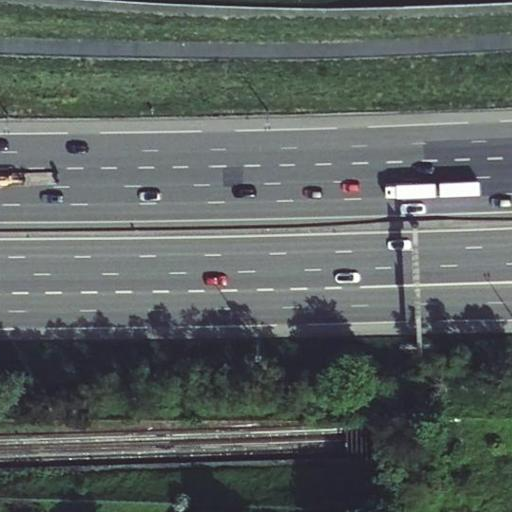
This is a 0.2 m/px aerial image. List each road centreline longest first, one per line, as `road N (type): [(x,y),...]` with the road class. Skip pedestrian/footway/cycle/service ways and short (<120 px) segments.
road 1 (motorway): [(0,265),(511,253)]
road 2 (motorway): [(0,296),(511,304)]
road 3 (motorway): [(511,150),(69,197)]
road 4 (motorway): [(511,186),(69,197)]
